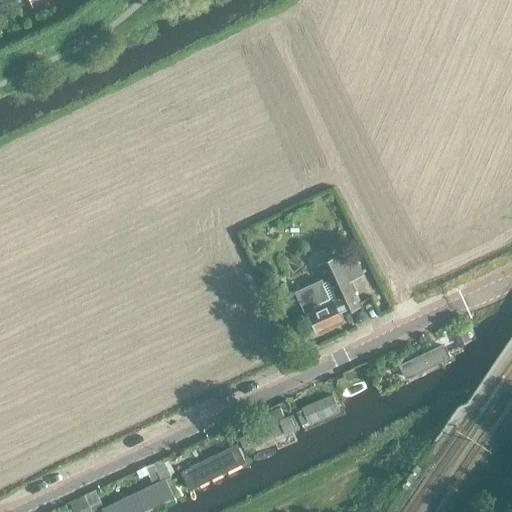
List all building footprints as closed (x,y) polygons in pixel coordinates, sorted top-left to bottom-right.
[(296,291),(305,311),(312,307),(313,310),(308,313),(317,330),(341,319),(338,312),(342,310),(343,312),(359,304),(349,284),(341,266),(337,257),(321,265),(328,280),(323,283),(322,280),(296,291)] [(364,277),(356,259),(341,266),(349,284),(364,277)] [(449,333),(398,357),(409,379),(459,355),(449,333)] [(336,390),(294,410),(305,432),(346,412),(336,390)] [(305,432),(294,410),(236,437),(247,460),(305,432)] [(249,465),(236,437),(176,466),(189,492),(249,465)] [(155,511),(178,501),(164,472),(89,507),(91,511),(155,511)]
